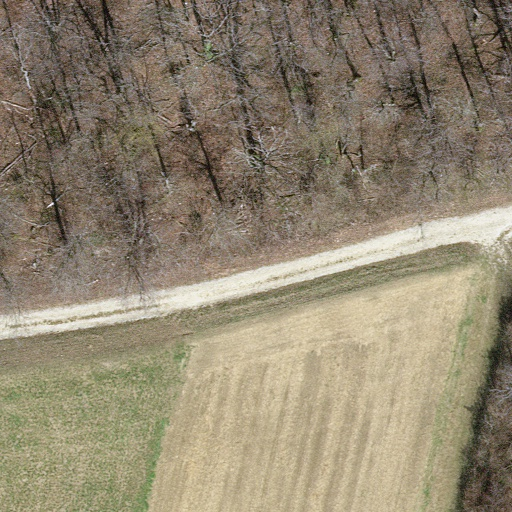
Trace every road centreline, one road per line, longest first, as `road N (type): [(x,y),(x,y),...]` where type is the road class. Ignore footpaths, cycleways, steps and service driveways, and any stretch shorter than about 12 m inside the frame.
road 1 (track): [(0,327),(511,225)]
road 2 (track): [(511,227),(451,511)]
